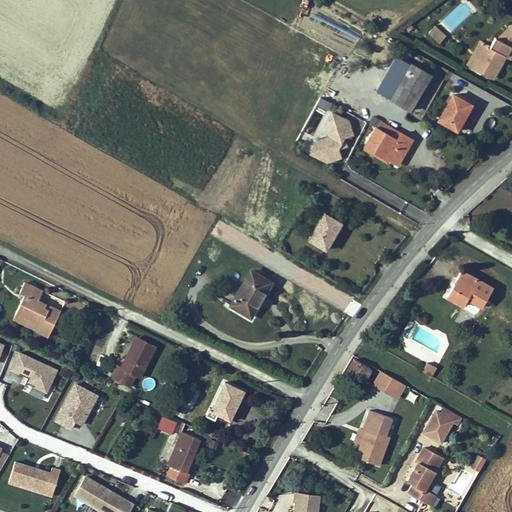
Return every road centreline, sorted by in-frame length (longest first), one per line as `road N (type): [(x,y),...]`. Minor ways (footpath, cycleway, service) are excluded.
road 1 (unknown): [(0,248),(336,415),(374,393),(394,409)]
road 2 (tertiary): [(241,511),(400,255),(443,211)]
road 3 (residential): [(209,511),(0,418)]
road 4 (unknown): [(283,438),(365,489),(350,511)]
